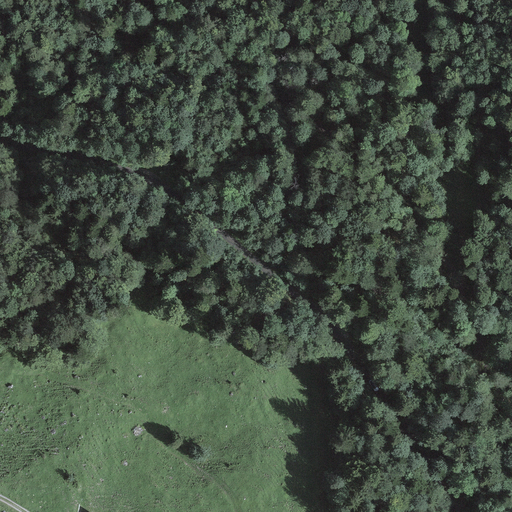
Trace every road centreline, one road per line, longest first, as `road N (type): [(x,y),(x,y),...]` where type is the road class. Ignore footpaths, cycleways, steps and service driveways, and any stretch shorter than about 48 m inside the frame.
road 1 (track): [(135,0),(178,39),(268,88),(375,172),(454,272),(483,357)]
road 2 (track): [(268,267),(330,325),(455,511)]
road 3 (track): [(0,140),(134,172),(268,267)]
road 4 (track): [(268,267),(414,311),(483,357)]
